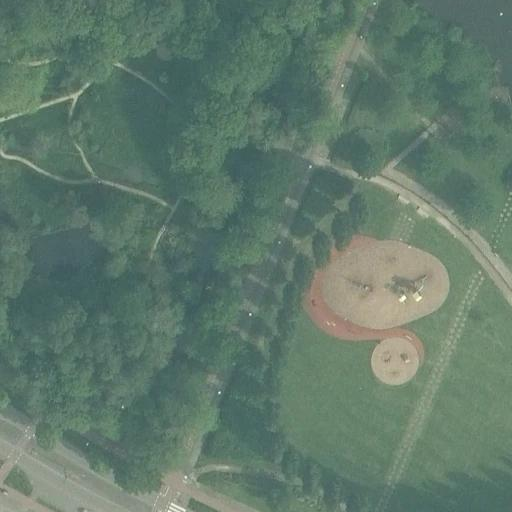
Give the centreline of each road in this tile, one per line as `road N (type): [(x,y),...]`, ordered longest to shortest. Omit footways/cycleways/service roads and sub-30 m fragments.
road 1 (tertiary): [(177,511),(0,410)]
road 2 (tertiary): [(0,444),(116,511)]
